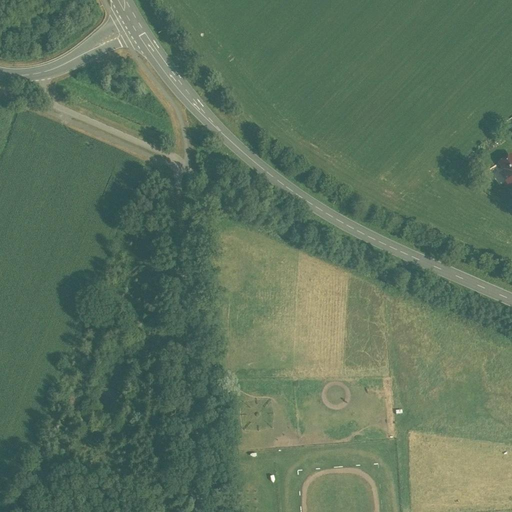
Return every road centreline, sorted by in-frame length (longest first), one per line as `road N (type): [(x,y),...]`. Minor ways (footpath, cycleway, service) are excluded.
road 1 (tertiary): [(135,25),(208,121),(281,183),(388,246),(511,300)]
road 2 (track): [(180,198),(202,511)]
road 3 (unclassified): [(39,74),(51,105),(176,157),(180,198)]
